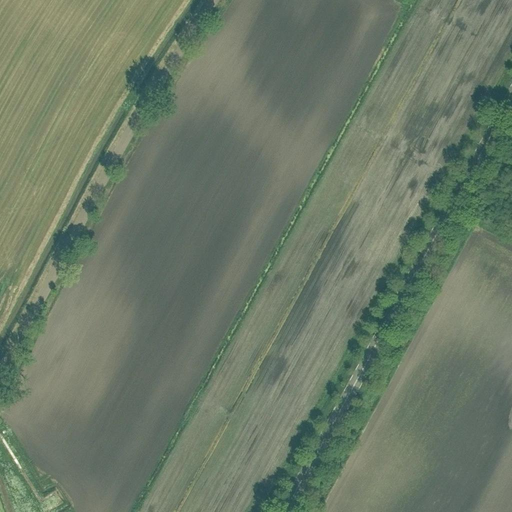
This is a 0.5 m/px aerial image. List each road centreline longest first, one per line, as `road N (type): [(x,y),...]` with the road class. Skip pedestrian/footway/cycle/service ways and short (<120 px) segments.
road 1 (tertiary): [(283,511),(511,95)]
road 2 (unclassified): [(0,376),(97,188),(213,0)]
